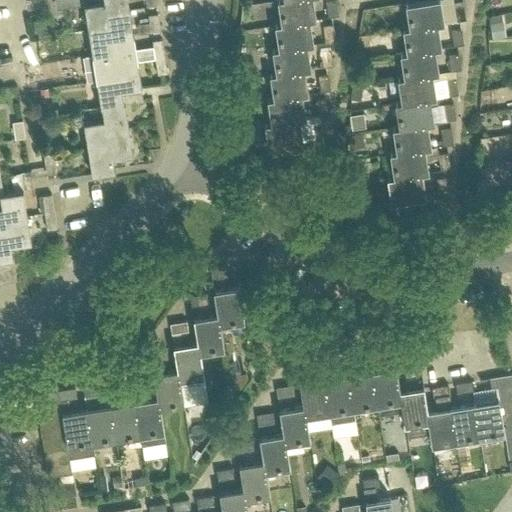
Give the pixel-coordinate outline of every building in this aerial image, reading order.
[(84,0),(85,1),(87,1),(91,27),(111,24),(109,11),(128,8),(126,0),(84,0)] [(316,17),(313,0),(277,0),(281,22),(310,18),(316,17)] [(325,0),(328,15),(337,14),(335,0),(325,0)] [(438,22),(438,23),(445,22),(441,0),(420,0),(406,2),(410,26),(410,27),(438,22)] [(455,20),(456,20),(465,18),(463,2),(453,4),(455,20)] [(113,37),(132,34),(128,8),(109,11),(111,24),(91,27),(95,53),(115,49),(113,37)] [(161,29),(158,12),(148,14),(149,21),(138,22),(139,33),(161,29)] [(314,42),(310,18),(281,22),(275,23),(279,47),(307,42),(308,43),(314,42)] [(490,22),(492,38),(505,36),(503,20),(490,22)] [(435,47),(442,46),(453,44),(451,33),(440,35),(438,23),(438,22),(410,27),(410,26),(403,27),(407,51),(435,47)] [(325,40),(335,39),(332,23),(323,24),(325,40)] [(451,28),(451,33),(453,44),(463,43),(460,27),(451,28)] [(119,75),(117,62),(136,59),(155,56),(165,55),(162,38),(152,39),(153,45),(140,47),(141,50),(134,51),(132,34),(113,37),(115,49),(95,53),(86,54),(90,80),(99,78),(119,75)] [(311,67),(308,43),(307,42),(279,47),(273,48),(276,71),(276,72),(304,67),(304,68),(311,67)] [(322,65),(332,64),(330,47),(320,49),(322,65)] [(439,71),(435,47),(407,51),(400,52),(404,76),(433,72),(439,71)] [(460,68),(457,51),(448,53),(450,69),(460,68)] [(165,55),(155,56),(158,73),(168,72),(165,55)] [(122,87),(140,84),(136,59),(117,62),(119,75),(99,78),(103,104),(124,100),(122,87)] [(308,92),(304,68),(304,67),(276,72),(276,71),(270,72),(274,96),(274,97),(302,92),(302,93),(308,92)] [(320,90),(330,89),(327,72),(318,74),(320,90)] [(436,96),(433,72),(404,76),(398,77),(402,100),(402,101),(430,96),(430,97),(436,96)] [(448,94),(458,93),(455,76),(445,78),(448,94)] [(108,130),(127,127),(123,102),(142,99),(140,84),(122,87),(124,100),(103,104),(104,107),(89,110),(91,119),(87,119),(91,145),(110,142),(108,130)] [(306,117),(302,93),(302,92),(274,97),(274,96),(267,97),(271,121),(299,117),(300,118),(306,117)] [(434,121),(430,97),(430,96),(402,101),(402,100),(395,101),(399,125),(399,126),(427,121),(427,122),(434,121)] [(317,115),(327,114),(325,97),(315,99),(317,115)] [(446,119),(455,118),(452,101),(443,103),(446,119)] [(349,114),(350,119),(352,128),(366,126),(363,111),(350,114),(349,114)] [(303,141),(300,118),(299,117),(271,121),(264,122),(269,147),(303,141)] [(15,137),(25,136),(22,119),(12,120),(15,137)] [(431,146),(427,122),(427,121),(399,126),(399,125),(393,126),(396,150),(425,146),(425,147),(431,146)] [(315,140),(324,139),(322,122),(312,124),(315,140)] [(438,144),(453,143),(450,126),(440,128),(441,133),(437,134),(438,144)] [(110,142),(91,145),(95,172),(115,169),(113,156),(131,153),(127,127),(108,130),(110,142)] [(362,131),(349,133),(351,147),(364,145),(362,131)] [(396,150),(390,151),(394,174),(394,175),(422,170),(422,171),(429,170),(425,147),(425,146),(396,150)] [(46,172),(56,171),(53,151),(43,153),(46,172)] [(440,169),(443,168),(450,167),(447,151),(437,152),(440,169)] [(23,188),(33,187),(33,186),(30,169),(20,170),(23,188)] [(426,195),(422,171),(422,170),(394,175),(394,174),(387,175),(391,201),(426,195)] [(438,194),(448,192),(445,176),(435,177),(438,194)] [(6,217),(25,214),(20,188),(1,191),(1,192),(0,191),(0,230),(8,230),(6,217)] [(47,228),(56,226),(51,192),(41,194),(47,228)] [(0,257),(1,257),(13,255),(12,254),(10,243),(29,240),(25,214),(6,217),(8,230),(0,230),(0,257)] [(1,257),(4,281),(17,279),(13,256),(13,255),(1,257)] [(212,278),(227,275),(226,264),(210,267),(212,278)] [(218,312),(220,323),(244,319),(239,285),(215,288),(218,312)] [(191,305),(208,302),(207,292),(190,295),(191,305)] [(224,347),(220,323),(218,312),(194,316),(198,340),(200,351),(201,350),(224,347)] [(172,333),(187,330),(186,320),(170,322),(172,333)] [(205,378),(201,350),(200,351),(198,340),(174,344),(178,367),(180,378),(180,377),(181,381),(205,378)] [(385,354),(384,345),(383,344),(367,347),(368,357),(385,354)] [(151,360),(168,357),(167,347),(150,350),(151,360)] [(345,361),(361,358),(360,348),(343,351),(345,361)] [(321,365),(337,362),(336,352),(320,355),(321,365)] [(314,366),(312,356),(296,359),(297,369),(314,366)] [(421,373),(420,363),(403,366),(404,376),(421,373)] [(399,388),(396,364),(371,368),(377,403),(379,414),(402,411),(400,399),(401,399),(399,388)] [(184,401),(181,381),(180,377),(180,378),(178,367),(153,371),(157,395),(158,395),(159,405),(160,405),(184,401)] [(353,407),(377,403),(371,368),(347,372),(353,407)] [(347,372),(324,376),(329,411),(331,421),(355,417),(353,407),(347,372)] [(497,387),(511,384),(511,372),(495,375),(495,376),(497,385),(497,387)] [(131,387),(147,385),(146,375),(129,377),(131,387)] [(305,415),(306,415),(329,411),(324,376),(299,379),(303,404),(304,404),(305,415)] [(479,378),(480,388),(497,385),(495,376),(479,378)] [(108,391),(123,389),(122,379),(106,381),(108,391)] [(471,380),(454,382),(456,392),(472,389),(471,380)] [(84,395),(100,393),(98,382),(82,385),(84,395)] [(293,383),(275,386),(277,396),(294,394),(293,383)] [(429,428),(432,443),(456,439),(451,404),(450,404),(449,393),(447,383),(431,386),(432,396),(433,396),(435,407),(427,408),(426,408),(428,419),(429,428)] [(426,408),(427,408),(423,384),(399,388),(401,399),(400,399),(402,411),(406,432),(429,428),(428,419),(426,408)] [(499,399),(511,397),(511,384),(497,387),(498,397),(499,399)] [(61,401),(62,408),(67,407),(66,398),(76,396),(74,386),(59,389),(61,401)] [(61,401),(59,389),(58,388),(34,392),(36,405),(61,401)] [(165,440),(160,405),(159,405),(158,395),(157,395),(134,399),(140,433),(141,444),(165,440)] [(504,432),(503,423),(501,411),(499,399),(498,397),(475,401),(480,435),(504,432)] [(501,411),(511,409),(511,397),(499,399),(501,411)] [(116,437),(140,433),(134,399),(110,402),(116,437)] [(62,410),(62,408),(61,401),(36,405),(38,417),(62,413),(62,410)] [(456,439),(480,435),(475,401),(451,404),(456,439)] [(93,441),(116,437),(110,402),(87,406),(92,441),(93,441)] [(310,438),(306,415),(305,415),(304,404),(303,404),(279,408),(283,431),(285,442),(286,442),(310,438)] [(94,451),(93,441),(92,441),(87,406),(62,410),(62,413),(64,425),(66,436),(68,448),(69,455),(94,451)] [(503,423),(511,421),(511,409),(501,411),(503,423)] [(273,421),(272,411),(260,413),(262,423),(273,421)] [(40,428),(64,425),(62,413),(38,417),(40,428)] [(505,435),(511,433),(511,421),(503,423),(504,432),(505,435)] [(42,440),(66,436),(64,425),(40,428),(42,440)] [(290,466),(286,442),(285,442),(283,431),(259,435),(263,459),(264,459),(265,470),(266,470),(290,466)] [(44,452),(68,448),(66,436),(42,440),(44,452)] [(252,439),(235,442),(237,451),(253,448),(252,439)] [(70,460),(69,455),(68,448),(44,452),(46,464),(70,460)] [(270,493),(266,470),(265,470),(264,459),(263,459),(239,463),(243,486),(244,486),(245,497),(246,497),(270,493)] [(70,460),(46,464),(48,476),(58,474),(72,472),(70,460)] [(330,481),(337,472),(327,463),(320,472),(330,481)] [(232,466),(215,469),(217,479),(234,476),(232,466)] [(364,488),(366,501),(368,511),(392,511),(390,495),(376,498),(374,486),(379,485),(378,475),(361,478),(363,488),(364,488)] [(248,511),(246,497),(245,497),(244,486),(243,486),(219,490),(222,511),(248,511)] [(212,494),(196,497),(197,506),(214,504),(212,494)] [(188,498),(172,501),(173,510),(190,508),(188,498)] [(165,502),(148,504),(149,511),(161,511),(166,511),(165,502)] [(359,511),(358,503),(342,505),(342,511),(359,511)]
